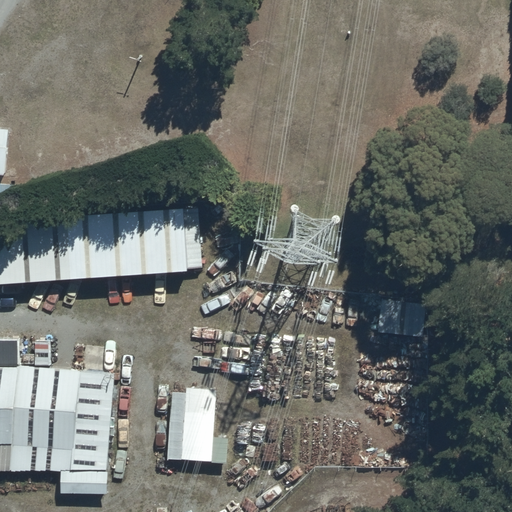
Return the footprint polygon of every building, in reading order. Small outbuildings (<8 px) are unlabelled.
[(10,128),(0,126),(0,171),(5,173),(10,128)] [(184,211),(0,223),(0,284),(189,271),(184,211)] [(382,290),(378,323),(423,329),(427,295),(382,290)] [(0,472),(60,473),(60,494),(107,496),(107,470),(115,382),(107,375),(81,372),(51,368),(50,344),(35,343),(34,366),(20,366),(21,340),(0,339),(0,472)] [(187,385),(172,384),(168,451),(183,452),(187,385)]
